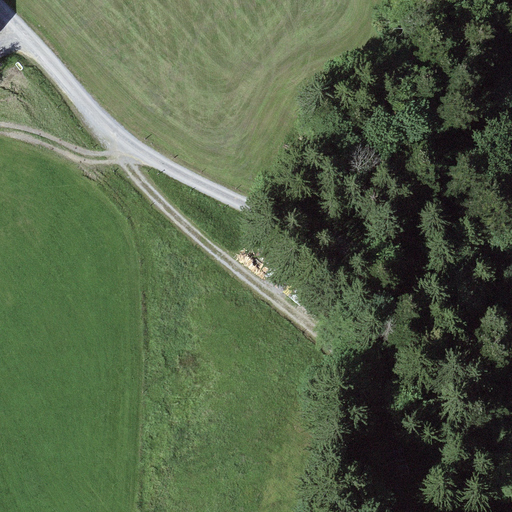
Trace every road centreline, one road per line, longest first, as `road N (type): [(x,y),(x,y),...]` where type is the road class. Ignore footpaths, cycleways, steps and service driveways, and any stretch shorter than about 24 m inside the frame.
road 1 (track): [(511,336),(117,141),(0,18)]
road 2 (track): [(117,141),(136,174),(197,239),(338,345)]
